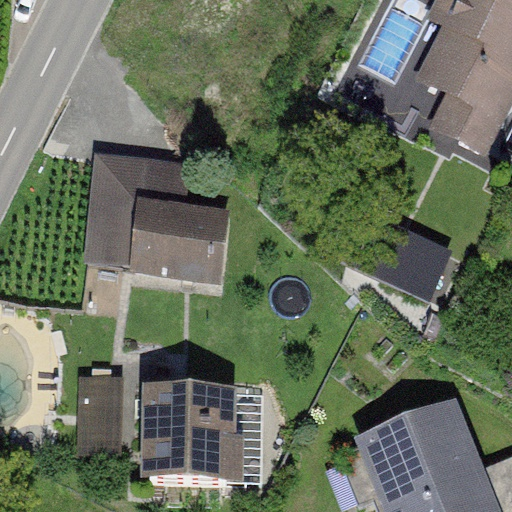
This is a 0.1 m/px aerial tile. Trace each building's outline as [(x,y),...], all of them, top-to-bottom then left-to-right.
[(511,0),(431,0),(418,25),(443,38),(416,91),(451,109),(435,141),(484,165),(511,110),(511,0)] [(192,168),(96,161),(89,268),(137,271),(136,290),(228,296),(233,216),(189,213),(192,168)] [(439,299),(461,249),(413,227),(391,277),(439,299)] [(241,395),(150,393),(148,496),(239,497),(241,395)] [(466,407),(358,450),(382,511),(511,511),(511,465),(492,473),(466,407)]
